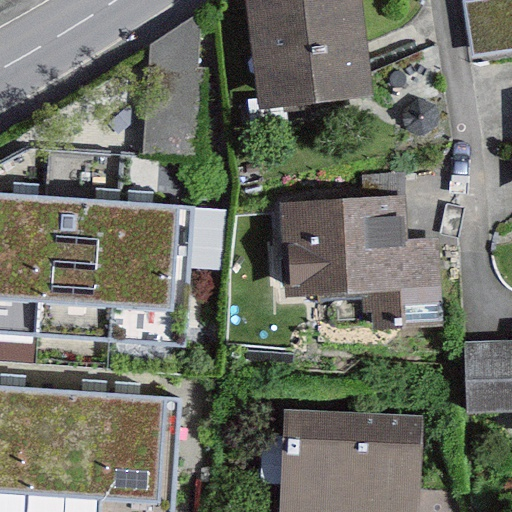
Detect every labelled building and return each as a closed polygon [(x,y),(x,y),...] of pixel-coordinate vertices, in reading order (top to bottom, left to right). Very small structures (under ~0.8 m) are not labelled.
[(354,1),(271,8),(280,111),(363,104),(354,1)] [(511,35),(508,6),(449,15),(457,67),(511,58),(511,35)] [(174,212),(0,199),(0,298),(167,310),(174,212)] [(420,209),(301,214),(304,297),(424,292),(420,209)] [(511,344),(446,346),(448,419),(497,417),(497,435),(511,434),(511,344)] [(166,403),(0,391),(0,491),(158,503),(166,403)] [(412,511),(416,422),(293,417),(289,511),(412,511)] [(450,511),(452,488),(423,487),(421,511),(450,511)]
